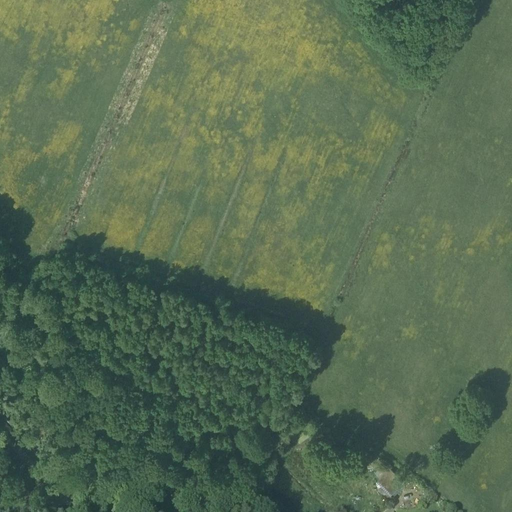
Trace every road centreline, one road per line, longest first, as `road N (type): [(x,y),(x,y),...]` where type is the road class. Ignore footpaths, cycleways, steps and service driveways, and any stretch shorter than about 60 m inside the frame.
road 1 (primary): [(107,511),(0,397)]
road 2 (track): [(255,511),(234,480),(282,411)]
